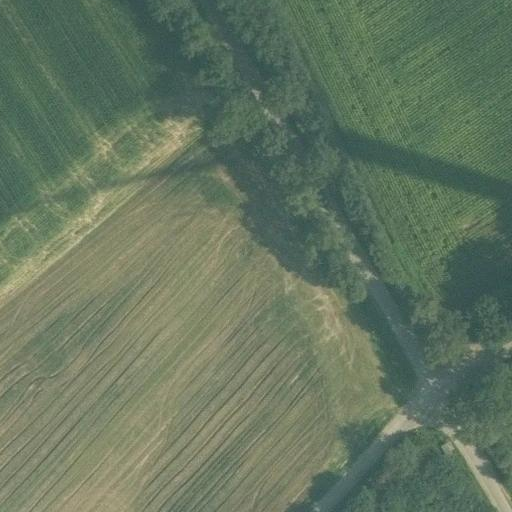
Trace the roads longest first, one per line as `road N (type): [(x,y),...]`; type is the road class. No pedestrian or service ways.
road 1 (unclassified): [(437,397),(205,0)]
road 2 (track): [(437,397),(405,417),(320,511)]
road 3 (unclassified): [(503,511),(437,397)]
